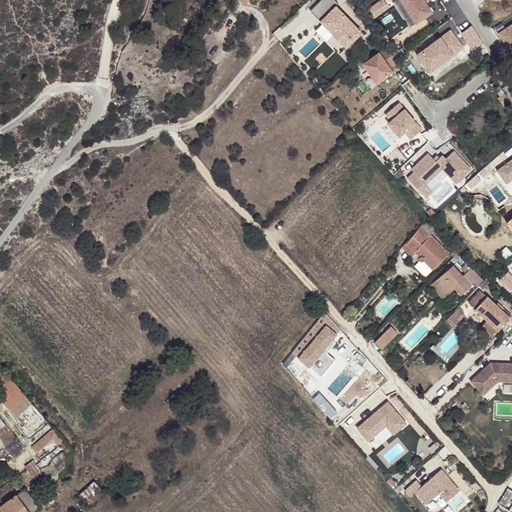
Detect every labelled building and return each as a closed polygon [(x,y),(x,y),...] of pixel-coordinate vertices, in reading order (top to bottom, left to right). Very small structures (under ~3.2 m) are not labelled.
[(234,0),(247,10),(253,4),(254,6),(259,0),(234,0)] [(330,0),(323,0),(312,12),(347,49),(363,34),(337,8),(338,7),(330,0)] [(378,0),(367,7),(374,18),(390,7),(385,0),(378,0)] [(399,0),(417,24),(432,13),(425,2),(427,0),(399,0)] [(511,23),(498,33),(510,50),(511,48),(511,23)] [(461,29),(469,49),(482,44),(474,24),(461,29)] [(450,31),(417,56),(430,73),(453,55),(451,53),(460,45),(450,31)] [(451,53),(453,55),(462,48),(460,45),(451,53)] [(387,48),(363,65),(376,84),(392,73),(389,69),(398,64),(387,48)] [(386,116),(392,122),(389,124),(400,137),(406,133),(412,140),(423,130),(400,104),(386,116)] [(429,155),(413,170),(415,173),(409,179),(426,198),(433,192),(426,185),(443,169),(457,183),(470,169),(454,152),(446,159),(443,156),(441,157),(436,162),(434,160),(429,155)] [(511,159),(497,170),(506,183),(511,178),(511,159)] [(419,226),(417,228),(419,229),(419,228),(429,237),(431,236),(439,226),(431,216),(419,226)] [(419,228),(419,229),(401,248),(416,261),(418,260),(420,261),(421,264),(420,265),(425,270),(429,267),(432,270),(448,254),(431,236),(429,237),(419,228)] [(505,247),(500,253),(505,259),(511,253),(505,247)] [(466,263),(460,268),(464,273),(470,268),(466,263)] [(429,274),(425,270),(420,265),(418,266),(413,271),(423,280),(429,274)] [(452,266),(443,273),(450,282),(454,286),(459,292),(468,284),(461,276),(452,266)] [(461,276),(468,284),(472,281),(476,286),(481,280),(473,271),(470,268),(464,273),(461,276)] [(511,278),(506,272),(497,280),(507,291),(511,286),(511,278)] [(436,280),(432,283),(443,295),(454,286),(450,282),(443,273),(436,280)] [(443,295),(432,283),(431,285),(442,297),(443,295)] [(480,291),(468,304),(488,322),(483,327),(494,338),(511,319),(480,291)] [(458,306),(445,320),(451,327),(457,321),(454,318),(462,310),(458,306)] [(323,349),(341,327),(329,315),(325,310),(292,352),(300,359),(321,377),(336,360),(323,349)] [(462,310),(454,318),(457,321),(463,315),(462,310)] [(397,332),(390,326),(375,341),(382,348),(397,332)] [(487,365),(484,361),(469,376),(483,390),(497,376),(511,375),(511,356),(511,359),(504,359),(504,357),(495,357),(487,365)] [(489,357),(484,361),(487,365),(495,357),(489,357)] [(0,398),(8,408),(24,395),(8,375),(0,381),(0,398)] [(319,392),(312,397),(327,416),(334,411),(319,392)] [(16,416),(31,403),(24,395),(8,408),(16,416)] [(388,401),(356,427),(367,441),(385,426),(393,435),(406,424),(388,401)] [(13,459),(24,450),(0,422),(0,449),(3,447),(13,459)] [(60,446),(65,442),(54,429),(53,429),(31,448),(35,452),(53,439),(60,446)] [(399,435),(377,452),(388,466),(410,449),(399,435)] [(23,465),(30,476),(39,469),(31,459),(23,465)] [(421,487),(414,492),(425,504),(438,493),(445,501),(459,490),(441,469),(421,487)] [(77,494),(88,507),(103,492),(91,480),(77,494)] [(414,492),(421,487),(415,480),(404,490),(409,497),(414,492)] [(17,495),(30,511),(34,511),(40,508),(24,488),(17,495)] [(511,511),(511,490),(510,490),(500,505),(510,511),(511,511)] [(0,510),(1,511),(30,511),(17,495),(0,507),(0,510)]
